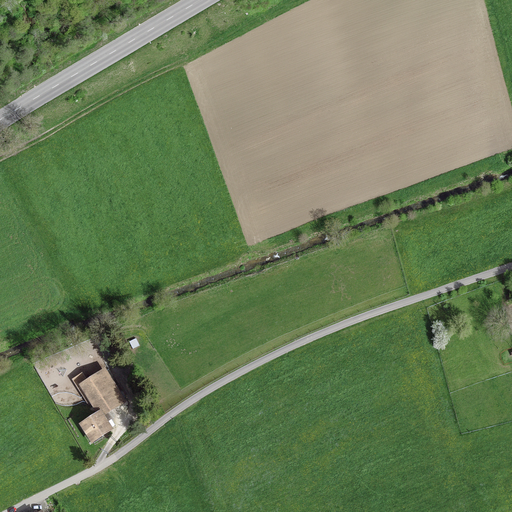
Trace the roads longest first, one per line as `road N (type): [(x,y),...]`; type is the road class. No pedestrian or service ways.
road 1 (unclassified): [(8,511),(105,464),(244,369),(511,265)]
road 2 (primary): [(0,120),(202,0)]
road 3 (track): [(0,157),(167,65)]
